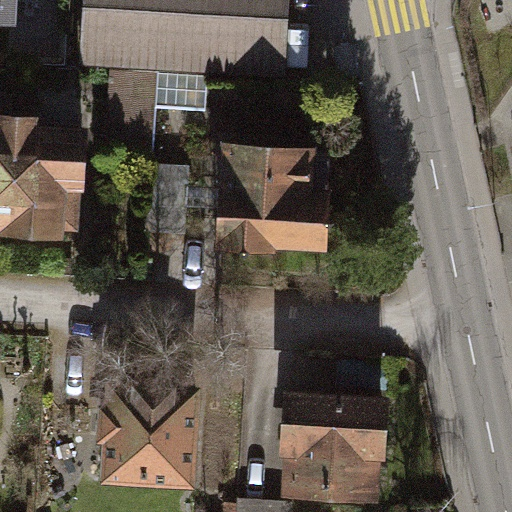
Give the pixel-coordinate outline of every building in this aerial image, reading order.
[(0,0),(0,17),(12,18),(12,0),(0,0)] [(288,0),(70,0),(66,62),(283,77),(288,0)] [(158,115),(16,117),(18,227),(108,226),(108,174),(159,173),(158,115)] [(350,126),(264,127),(266,240),(379,238),(379,199),(351,199),(350,126)] [(249,388),(122,391),(126,497),(255,495),(249,388)] [(52,391),(0,390),(0,508),(52,508),(52,391)] [(430,392),(334,393),(335,503),(401,503),(401,449),(431,449),(430,392)]
